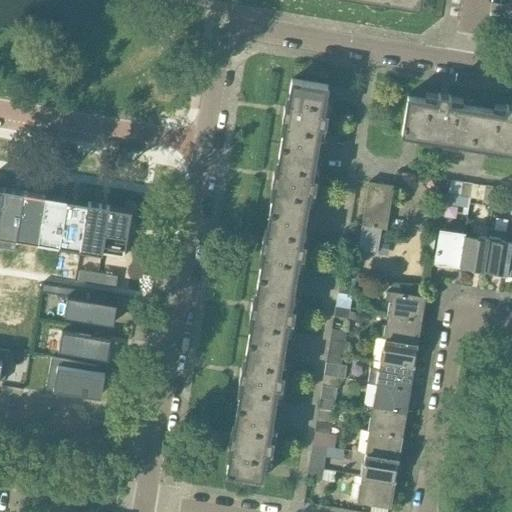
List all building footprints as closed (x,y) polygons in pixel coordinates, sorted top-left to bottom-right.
[(281,144),(317,151),(321,124),(325,125),(327,113),(323,112),(328,84),(292,79),(288,106),(284,105),(283,118),(286,118),(281,144)] [(402,133),(472,144),(477,106),(450,102),(451,95),(439,93),(438,100),(409,95),(402,133)] [(472,144),(511,151),(511,105),(507,104),(506,111),(477,106),(472,144)] [(317,151),(281,144),(277,171),(274,170),(272,182),(275,183),(271,210),(306,216),(311,189),(315,189),(316,177),(313,177),(317,151)] [(382,229),(387,229),(393,186),(369,181),(362,225),(382,229)] [(459,202),(460,197),(469,198),(469,197),(472,183),(461,182),(461,183),(450,181),(447,200),(459,202)] [(493,202),(495,187),(472,183),(469,197),(482,199),(482,200),(493,202)] [(0,247),(15,250),(17,239),(16,239),(24,191),(2,188),(0,202),(0,247)] [(24,191),(16,239),(17,239),(37,242),(45,195),(24,191)] [(45,195),(37,242),(59,246),(66,198),(45,195)] [(66,198),(59,246),(80,249),(88,202),(66,198)] [(88,202),(80,249),(101,253),(109,206),(88,202)] [(109,206),(101,253),(124,257),(131,209),(109,206)] [(260,275),(296,281),(300,254),(303,255),(305,243),(302,242),(306,216),(271,210),(266,236),(263,236),(261,248),(264,248),(260,275)] [(362,225),(360,239),(358,249),(378,252),(382,229),(362,225)] [(441,229),(435,262),(458,265),(464,233),(441,229)] [(487,237),(464,233),(458,265),(482,269),(487,237)] [(487,237),(482,269),(505,273),(511,241),(487,237)] [(97,273),(78,270),(75,280),(96,284),(97,273)] [(96,284),(116,287),(118,276),(97,273),(96,284)] [(249,341),(285,347),(289,320),(293,320),(295,308),(291,308),(296,281),(260,275),(256,302),(252,301),(250,313),(254,314),(249,341)] [(356,284),(339,282),(337,293),(355,295),(356,284)] [(42,283),(40,291),(67,296),(64,315),(82,318),(113,323),(116,303),(107,301),(105,301),(107,294),(107,293),(76,288),(42,283)] [(390,315),(420,319),(424,296),(394,291),(390,315)] [(351,309),(335,306),(333,316),(349,319),(351,309)] [(0,310),(0,341),(10,343),(15,313),(0,310)] [(417,343),(420,319),(390,315),(386,338),(417,343)] [(346,331),(331,329),(328,352),(343,354),(348,355),(350,343),(344,342),(346,331)] [(61,331),(58,351),(107,359),(109,348),(110,339),(96,337),(61,331)] [(413,366),(417,343),(386,338),(382,361),(413,366)] [(238,407),(274,413),(278,385),(282,386),(284,374),(280,373),(285,347),(249,341),(244,367),(242,367),(240,379),(242,379),(238,407)] [(10,350),(0,348),(0,379),(5,380),(10,350)] [(343,354),(328,352),(324,375),(338,378),(344,379),(347,365),(341,365),(343,354)] [(50,374),(48,387),(61,389),(61,390),(74,393),(74,391),(89,393),(100,395),(103,377),(96,375),(96,370),(97,365),(51,357),(48,374),(50,374)] [(409,389),(413,366),(382,361),(380,371),(377,371),(378,369),(370,368),(367,383),(375,384),(375,383),(378,383),(378,384),(409,389)] [(337,388),(338,378),(324,375),(322,385),(337,388)] [(378,384),(375,407),(405,412),(409,389),(378,384)] [(335,400),(320,398),(316,421),(332,423),(335,400)] [(274,413),(238,407),(234,432),(231,432),(229,444),(232,444),(227,472),(263,478),(268,450),(271,451),(273,439),(270,438),(274,413)] [(401,435),(405,412),(375,407),(371,430),(401,435)] [(332,423),(316,421),(312,444),(335,448),(337,435),(330,433),(332,423)] [(371,430),(367,453),(398,458),(401,435),(371,430)] [(312,444),(309,467),(324,469),(326,457),(333,458),(335,448),(312,444)] [(367,453),(363,476),(394,481),(398,458),(367,453)] [(336,471),(324,469),(309,467),(307,477),(334,481),(336,471)] [(394,481),(363,476),(359,499),(390,504),(394,481)]
